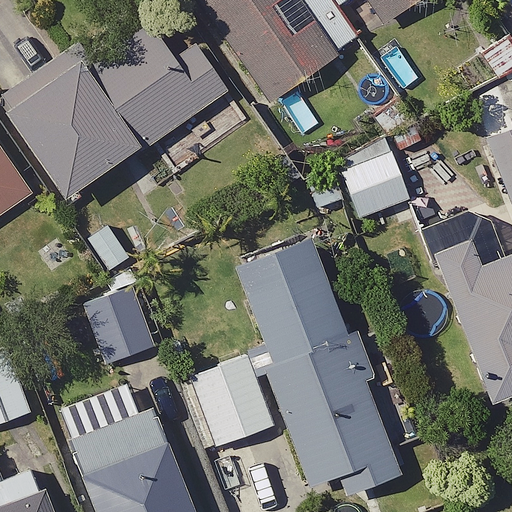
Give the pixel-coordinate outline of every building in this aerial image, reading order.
[(205,0),(270,99),(334,58),(363,39),(343,9),(357,0),(369,0),(385,24),(423,0),(205,0)] [(192,62),(157,9),(86,56),(81,49),(3,100),(68,200),(229,95),(203,55),(192,62)] [(511,135),(492,144),(511,195),(511,135)] [(0,215),(30,194),(0,151),(0,215)] [(321,215),(355,202),(361,218),(411,199),(394,153),(348,170),(310,185),(321,215)] [(111,222),(88,236),(112,272),(134,257),(111,222)] [(511,256),(484,267),(473,240),(436,255),(495,405),(511,398),(511,256)] [(400,476),(318,241),(240,269),(272,360),(267,362),(310,486),(340,475),(347,495),(400,476)] [(153,347),(134,286),(88,300),(107,361),(153,347)] [(0,423),(33,413),(10,346),(0,349),(0,423)] [(273,427),(250,357),(190,376),(213,446),(273,427)] [(134,419),(122,387),(61,409),(98,511),(194,511),(157,410),(134,419)] [(0,447),(0,472),(3,480),(0,481),(0,511),(52,511),(35,468),(29,470),(18,441),(0,447)]
